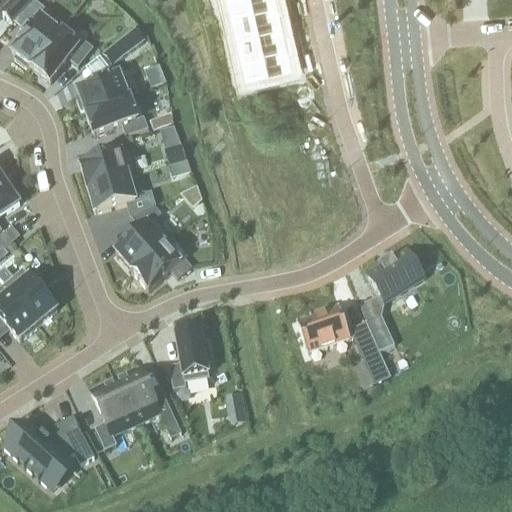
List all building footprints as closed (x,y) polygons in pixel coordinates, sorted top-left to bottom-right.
[(0,0),(0,20),(3,18),(12,27),(16,24),(31,8),(23,0),(17,0),(14,4),(9,0),(0,0)] [(283,0),(242,0),(246,15),(285,6),(283,0)] [(28,36),(12,57),(17,60),(15,63),(27,72),(28,69),(31,72),(60,35),(41,21),(45,16),(34,5),(31,8),(16,24),(28,36)] [(285,6),(246,15),(251,36),(290,26),(285,6)] [(209,9),(201,11),(204,23),(212,21),(209,9)] [(216,32),(212,21),(204,23),(208,34),(216,32)] [(290,26),(251,36),(255,57),(295,48),(290,26)] [(113,70),(143,46),(134,34),(104,58),(113,70)] [(60,35),(31,72),(51,87),(68,64),(78,72),(94,53),(83,44),(78,50),(60,35)] [(295,48),(255,57),(260,79),(301,70),(295,48)] [(220,51),(212,53),(216,64),(223,62),(220,51)] [(227,74),(223,62),(216,64),(219,76),(227,74)] [(160,69),(145,75),(152,91),(166,86),(160,69)] [(129,101),(120,78),(77,95),(79,100),(76,101),(81,115),(84,114),(86,117),(129,101)] [(277,99),(254,109),(259,121),(267,117),(277,140),(315,126),(305,101),(281,110),(277,99)] [(137,124),(129,101),(86,117),(94,140),(122,130),(126,142),(149,133),(144,121),(137,124)] [(285,161),(276,164),(282,178),(306,169),(301,156),(323,147),(315,126),(277,140),(285,161)] [(111,161),(81,170),(88,194),(134,180),(134,181),(139,180),(132,157),(136,156),(132,142),(108,149),(111,161)] [(306,169),(282,178),(286,188),(295,185),(304,208),(342,194),(332,168),(309,177),(306,169)] [(134,180),(88,194),(88,195),(95,218),(127,208),(131,223),(155,211),(152,200),(141,203),(134,181),(134,180)] [(0,221),(20,208),(6,188),(0,191),(0,236),(2,235),(0,231),(0,221)] [(193,213),(203,204),(197,189),(180,198),(193,213)] [(342,194),(304,208),(313,230),(350,214),(342,194)] [(142,234),(116,257),(132,275),(131,275),(132,276),(165,247),(165,248),(173,242),(156,223),(162,219),(155,211),(131,223),(142,234)] [(265,223),(258,226),(262,237),(270,235),(265,223)] [(165,247),(132,276),(149,295),(167,279),(181,266),(165,248),(165,247)] [(381,272),(368,280),(385,308),(424,283),(407,256),(394,264),(393,262),(380,270),(381,272)] [(181,266),(167,279),(175,287),(189,274),(181,266)] [(5,272),(0,276),(0,283),(4,289),(39,330),(58,314),(23,273),(13,281),(5,272)] [(0,321),(20,346),(39,330),(4,289),(0,292),(0,321)] [(311,322),(297,327),(307,358),(351,343),(354,342),(366,370),(383,363),(380,357),(367,327),(348,336),(339,310),(310,320),(311,322)] [(382,321),(367,327),(380,357),(395,350),(382,321)] [(181,368),(169,370),(174,394),(186,391),(185,387),(210,382),(207,367),(211,366),(208,349),(204,349),(201,334),(176,339),(181,368)] [(175,423),(164,400),(154,405),(139,373),(115,384),(136,430),(159,419),(164,428),(175,423)] [(136,430),(115,384),(91,396),(106,428),(95,433),(105,455),(117,450),(113,441),(136,430)] [(28,426),(4,452),(18,465),(17,466),(19,467),(20,466),(25,471),(24,472),(26,473),(27,472),(33,478),(32,479),(34,480),(35,479),(40,484),(39,485),(40,486),(41,485),(46,489),(63,470),(70,463),(69,462),(76,459),(81,469),(96,462),(78,429),(51,444),(43,437),(42,438),(28,426)]
